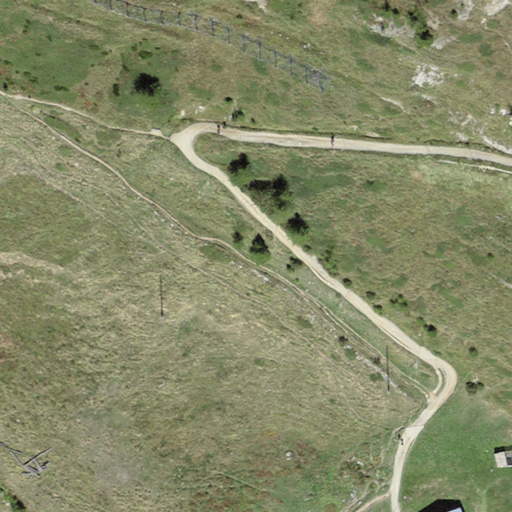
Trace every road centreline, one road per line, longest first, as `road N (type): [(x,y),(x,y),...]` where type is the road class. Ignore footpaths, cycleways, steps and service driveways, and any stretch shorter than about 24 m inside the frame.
road 1 (track): [(182,145),(445,371),(444,395),(407,443),(395,511)]
road 2 (track): [(511,163),(203,127),(189,129),(182,145)]
